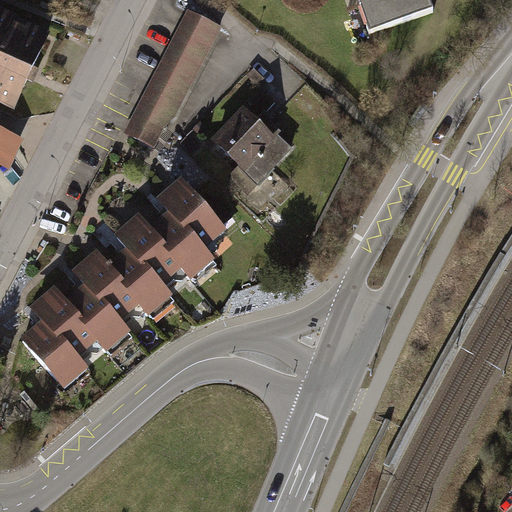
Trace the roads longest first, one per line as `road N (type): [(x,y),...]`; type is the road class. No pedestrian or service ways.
road 1 (tertiary): [(0,509),(38,492),(196,364),(252,360),(330,393)]
road 2 (tertiary): [(330,393),(391,251),(511,54)]
road 3 (residential): [(131,0),(0,252)]
road 4 (tertiary): [(280,511),(330,393)]
